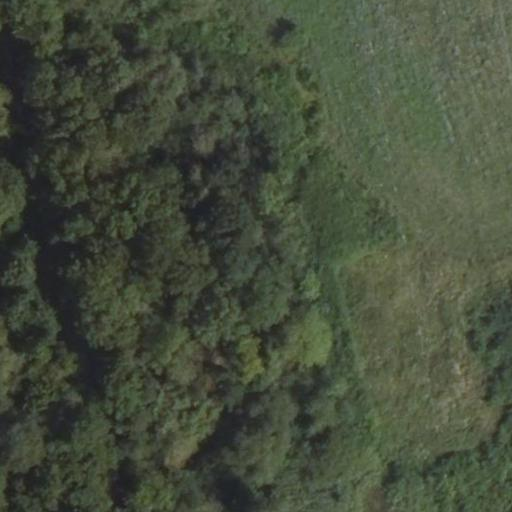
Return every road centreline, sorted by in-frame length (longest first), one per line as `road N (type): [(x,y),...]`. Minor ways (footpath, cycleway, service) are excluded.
road 1 (unclassified): [(0,35),(71,369)]
road 2 (unclassified): [(110,511),(71,369)]
